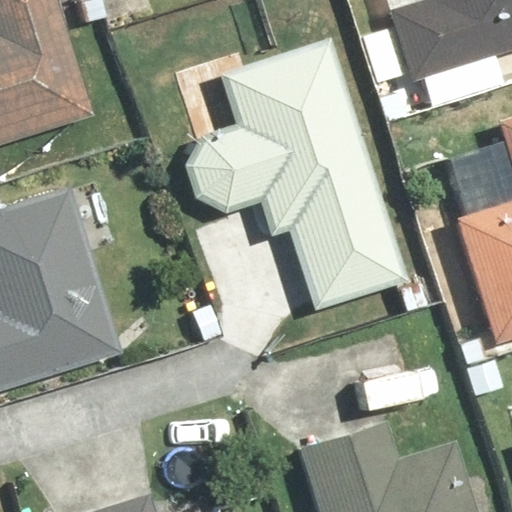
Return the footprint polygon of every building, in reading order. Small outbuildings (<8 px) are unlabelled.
[(0,0),(0,148),(78,123),(37,0),(0,0)] [(511,0),(358,0),(386,92),(511,53),(511,0)] [(389,291),(323,42),(206,73),(220,128),(166,142),(187,223),(245,208),(258,254),(279,249),(297,315),(389,291)] [(440,218),(474,347),(511,337),(511,117),(484,124),(505,201),(440,218)] [(0,395),(108,367),(60,185),(0,200),(0,395)] [(372,428),(281,452),(296,511),(464,511),(446,444),(381,461),(372,428)] [(145,511),(141,497),(84,511),(145,511)]
